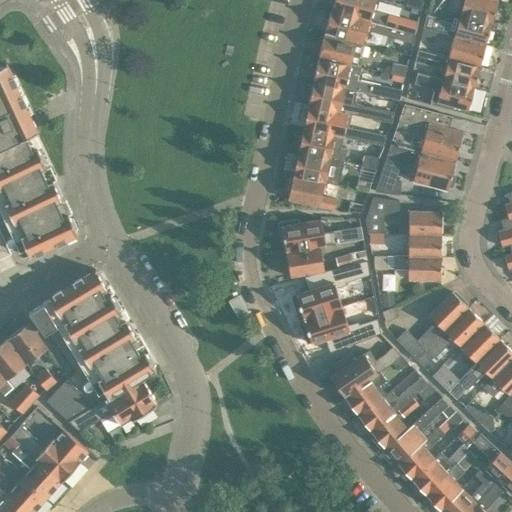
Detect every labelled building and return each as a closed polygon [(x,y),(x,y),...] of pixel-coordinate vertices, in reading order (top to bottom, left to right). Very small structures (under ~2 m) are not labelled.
[(329,0),(329,3),(367,15),(412,28),(415,16),(373,3),(371,1),(371,0),(329,0)] [(459,0),(457,8),(488,16),(492,0),(459,0)] [(329,3),(322,26),(362,38),(365,27),(368,25),(410,37),(412,28),(367,15),(329,3)] [(423,10),(420,22),(433,25),(451,30),(483,38),(488,16),(457,8),(450,6),(447,16),(423,10)] [(420,22),(417,33),(430,36),(433,25),(420,22)] [(322,26),(316,52),(347,59),(348,57),(357,59),(362,38),(322,26)] [(451,30),(446,51),(477,60),(483,38),(451,30)] [(471,81),(477,60),(446,51),(440,73),(471,81)] [(316,52),(311,75),(342,83),(354,85),(396,95),(399,83),(356,74),(353,73),(355,61),(347,59),(316,52)] [(0,231),(8,249),(12,256),(75,228),(28,128),(29,128),(35,125),(3,57),(0,59),(0,231)] [(389,57),(387,68),(401,71),(404,60),(389,57)] [(414,67),(411,78),(429,83),(431,86),(427,99),(461,107),(462,103),(465,104),(471,81),(440,73),(414,67)] [(311,75),(306,98),(337,106),(348,108),(386,116),(388,117),(391,106),(354,98),(351,95),(354,85),(342,83),(311,75)] [(306,98),(301,122),(332,129),(339,131),(381,141),(383,129),(346,121),(348,108),(337,106),(306,98)] [(401,98),(388,138),(395,140),(452,155),(460,126),(446,122),(449,111),(401,98)] [(301,122),(295,145),(327,153),(340,155),(342,144),(336,143),(339,131),(332,129),(301,122)] [(388,138),(372,186),(396,189),(398,176),(392,175),(400,152),(409,155),(410,151),(416,153),(415,155),(410,175),(444,184),(445,181),(447,182),(449,180),(452,172),(450,169),(448,169),(452,155),(395,140),(388,138)] [(295,145),(290,169),(322,176),(322,175),(335,178),(340,155),(327,153),(295,145)] [(360,151),(358,160),(360,161),(373,163),(375,154),(376,152),(361,148),(360,151)] [(290,169),(285,193),(316,200),(332,205),(334,193),(319,190),(322,176),(290,169)] [(353,173),(351,183),(365,187),(368,176),(353,173)] [(507,197),(502,198),(505,212),(511,209),(511,185),(504,187),(507,197)] [(370,191),(362,214),(365,227),(367,227),(380,227),(380,209),(395,210),(396,195),(370,191)] [(406,205),(406,228),(438,229),(439,206),(406,205)] [(500,223),(495,224),(499,240),(506,239),(507,243),(511,241),(511,209),(505,212),(497,214),(500,223)] [(276,216),(275,218),(278,235),(280,237),(282,236),(283,245),(318,240),(360,233),(358,221),(321,227),(319,213),(296,217),(296,215),(294,213),(276,216)] [(367,227),(367,239),(380,239),(380,227),(367,227)] [(406,250),(406,251),(438,251),(438,229),(406,228),(406,250)] [(318,240),(283,245),(285,254),(283,254),(281,257),(283,268),(285,270),(287,269),(287,271),(321,266),(318,240)] [(509,247),(502,249),(506,265),(511,264),(511,266),(511,241),(507,243),(509,247)] [(362,245),(346,248),(349,258),(363,254),(362,245)] [(346,248),(332,252),(335,262),(349,258),(346,248)] [(384,250),(371,250),(371,260),(372,264),(384,264),(384,250)] [(406,250),(391,250),(391,263),(405,263),(405,274),(438,274),(438,251),(406,251),(406,250)] [(293,290),(289,291),(294,306),(298,305),(301,313),(339,300),(332,281),(342,278),(341,276),(366,268),(364,254),(363,254),(349,258),(335,262),(321,266),(303,271),(307,283),(293,288),(293,290)] [(92,263),(45,292),(57,311),(63,308),(66,313),(60,316),(72,336),(78,332),(81,338),(75,341),(87,360),(92,357),(96,363),(100,370),(94,373),(105,391),(106,392),(139,372),(153,364),(151,360),(151,358),(146,349),(144,348),(141,344),(137,347),(133,341),(129,335),(134,332),(132,328),(132,326),(126,317),(125,316),(122,313),(117,315),(114,310),(119,307),(117,304),(117,302),(112,292),(110,292),(107,288),(103,291),(99,286),(104,283),(102,279),(102,277),(97,268),(95,267),(92,263)] [(390,286),(378,287),(379,302),(392,300),(390,286)] [(433,315),(414,335),(423,345),(465,302),(448,286),(426,308),(433,315)] [(41,297),(26,306),(41,326),(42,328),(54,320),(41,297)] [(303,320),(299,322),(304,337),(308,335),(309,338),(323,333),(327,346),(377,327),(375,313),(356,319),(355,316),(345,319),(339,300),(301,313),(303,320)] [(391,301),(379,306),(383,316),(395,311),(391,301)] [(465,302),(423,345),(430,351),(431,352),(450,332),(459,341),(481,318),(465,302)] [(27,316),(3,333),(24,358),(45,342),(27,316)] [(481,318),(459,341),(474,356),(475,357),(497,334),(481,318)] [(403,325),(394,334),(413,354),(423,345),(414,335),(403,325)] [(3,333),(0,335),(0,369),(4,374),(24,358),(3,333)] [(455,375),(455,376),(462,384),(463,385),(472,376),(483,365),(490,372),(491,373),(511,351),(511,349),(497,334),(475,357),(455,375)] [(334,366),(328,370),(328,371),(342,391),(369,371),(377,366),(376,366),(388,358),(399,350),(389,340),(380,349),(372,355),(366,344),(351,354),(346,348),(330,359),(334,366)] [(423,345),(413,354),(420,361),(430,351),(423,345)] [(399,350),(388,358),(390,360),(396,368),(406,358),(399,350)] [(490,372),(480,381),(490,391),(500,382),(507,389),(509,386),(511,383),(511,351),(491,373),(490,372)] [(437,377),(447,366),(440,359),(429,370),(437,377)] [(42,362),(31,370),(43,384),(53,376),(42,362)] [(369,371),(342,391),(347,398),(346,401),(351,407),(354,408),(380,389),(383,387),(377,379),(383,375),(377,366),(369,371)] [(0,369),(0,388),(2,390),(4,388),(11,382),(4,374),(0,369)] [(91,399),(65,415),(76,426),(110,406),(117,418),(128,412),(129,414),(135,410),(136,412),(147,405),(146,404),(153,400),(152,398),(154,396),(139,372),(106,392),(105,391),(102,393),(91,399)] [(63,374),(43,395),(65,415),(91,399),(63,374)] [(455,376),(445,385),(453,393),(462,384),(455,376)] [(22,377),(14,387),(27,398),(36,389),(22,377)] [(425,377),(415,387),(421,394),(432,384),(425,377)] [(356,410),(354,414),(359,420),(363,419),(367,425),(393,406),(395,404),(409,392),(414,387),(407,380),(394,391),(387,384),(383,387),(380,389),(354,408),(356,410)] [(507,389),(495,403),(508,415),(511,410),(511,389),(509,386),(507,389)] [(14,387),(6,396),(19,408),(27,398),(14,387)] [(405,422),(381,441),(386,447),(383,449),(392,459),(395,457),(424,432),(423,431),(417,424),(437,405),(445,398),(439,391),(411,417),(405,422)] [(409,392),(395,404),(401,412),(416,399),(409,392)] [(470,392),(461,401),(478,418),(487,409),(470,392)] [(445,398),(437,405),(444,411),(445,412),(452,404),(445,398)] [(444,411),(441,414),(448,421),(459,411),(452,404),(445,412),(444,411)] [(393,406),(367,425),(373,431),(372,435),(377,441),(381,441),(405,422),(393,406)] [(465,418),(453,430),(462,438),(473,425),(465,418)] [(18,419),(7,431),(59,476),(66,467),(69,467),(75,459),(75,457),(77,455),(76,454),(84,445),(61,424),(49,438),(40,438),(18,419)] [(424,432),(395,457),(400,463),(400,467),(405,473),(408,473),(409,473),(432,451),(426,444),(429,442),(428,440),(441,428),(434,421),(423,431),(424,432)] [(477,427),(469,435),(484,449),(484,458),(481,461),(510,489),(511,487),(511,459),(496,445),(477,427)] [(7,431),(1,437),(10,445),(9,446),(27,462),(19,471),(43,493),(59,476),(7,431)] [(432,451),(409,473),(423,489),(466,445),(459,438),(444,454),(438,446),(432,451)] [(466,445),(423,489),(429,495),(428,498),(434,504),(437,504),(438,505),(460,482),(452,473),(473,451),(466,445)] [(460,482),(438,505),(445,511),(460,511),(474,497),(485,485),(493,477),(477,463),(471,469),(480,477),(468,491),(460,482)] [(19,471),(4,489),(28,510),(43,493),(19,471)] [(493,477),(485,485),(493,492),(501,484),(493,477)] [(0,485),(0,511),(26,511),(28,510),(4,489),(0,485)] [(474,497),(460,511),(489,511),(490,511),(481,504),(493,492),(485,485),(474,497)]
